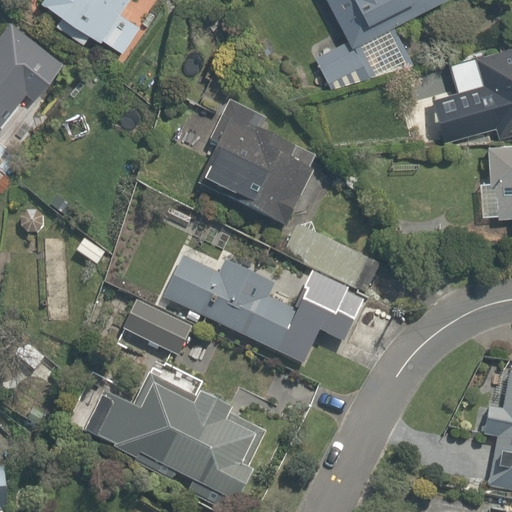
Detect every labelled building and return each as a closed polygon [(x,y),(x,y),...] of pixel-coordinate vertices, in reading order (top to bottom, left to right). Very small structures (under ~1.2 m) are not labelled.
[(121,0),(31,0),(97,42),(99,38),(119,51),(137,24),(116,10),(121,0)] [(311,58),(327,86),(371,75),(405,60),(388,23),(428,0),(319,0),(342,40),(311,58)] [(41,48),(28,38),(0,38),(0,125),(17,104),(11,100),(38,66),(31,61),(41,48)] [(453,89),(412,102),(414,114),(402,115),(405,131),(417,129),(419,144),(508,133),(509,137),(511,135),(511,41),(445,59),(453,89)] [(264,121),(221,100),(190,186),(282,231),(316,161),(258,133),(264,121)] [(511,138),(480,140),(480,177),(472,177),(474,214),(489,213),(490,217),(510,216),(510,226),(511,225),(511,138)] [(106,250),(78,232),(66,250),(94,268),(106,250)] [(212,273),(176,254),(158,298),(294,364),(316,324),(263,295),(269,283),(221,257),(212,273)] [(360,293),(309,267),(295,296),(346,322),(360,293)] [(511,369),(503,368),(497,401),(483,398),(476,432),(494,436),(488,470),(495,471),(493,479),(511,482),(511,369)] [(116,402),(98,393),(79,428),(101,439),(98,444),(130,459),(133,454),(227,500),(229,496),(234,498),(248,469),(245,468),(260,436),(216,415),(220,407),(189,392),(186,398),(140,376),(127,401),(118,397),(116,402)]
